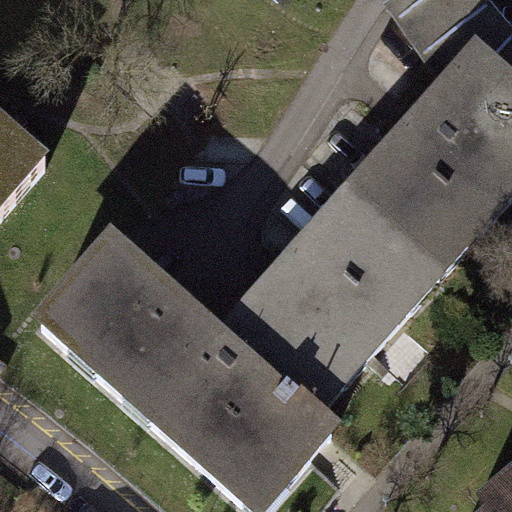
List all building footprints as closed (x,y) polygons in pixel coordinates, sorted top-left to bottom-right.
[(396,0),(385,7),(449,96),(454,90),(404,16),(423,0),(425,0),(458,41),(466,41),(482,59),(476,66),(511,97),(511,33),(506,28),(485,0),(396,0)] [(423,0),(404,16),(454,90),(476,66),(482,59),(466,41),(458,41),(425,0),(423,0)] [(511,97),(476,66),(454,90),(449,96),(348,207),(436,286),(511,200),(511,97)] [(0,134),(0,219),(43,172),(0,134)] [(348,207),(225,344),(314,423),(436,286),(348,207)] [(333,440),(314,423),(225,344),(139,268),(134,273),(109,251),(39,329),(245,511),(252,511),(275,487),(284,495),(333,440)] [(511,511),(511,479),(477,507),(481,511),(511,511)]
